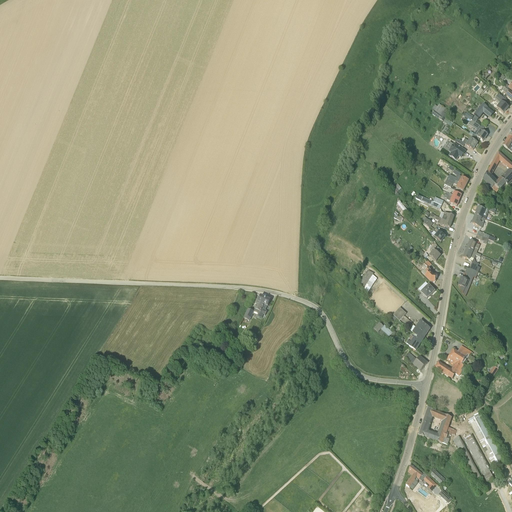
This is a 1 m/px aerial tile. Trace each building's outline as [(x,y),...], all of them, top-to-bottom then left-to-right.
[(506,95),(511,100),(511,93),(509,91),(509,92),(504,88),(502,91),(506,95)] [(497,108),(504,114),(508,108),(505,105),(507,102),(499,95),(496,98),(499,100),(497,101),(501,104),(497,108)] [(435,106),(432,110),(434,112),(441,116),(442,113),(445,114),(448,111),(439,105),(437,107),(435,106)] [(479,119),(483,114),(488,118),(489,119),(491,117),(494,114),(484,106),(483,105),(480,108),(474,115),(479,119)] [(441,116),(434,112),(432,115),(439,120),(439,119),(443,122),(443,121),(447,116),(445,114),(442,113),(441,116)] [(480,126),(471,121),(469,124),(478,129),(480,126)] [(488,135),(479,130),(478,129),(477,131),(476,130),(472,136),(479,141),(480,139),(483,142),(488,135)] [(511,143),(511,138),(509,137),(503,146),(508,150),(511,152),(511,143)] [(465,145),(473,150),(478,144),(470,139),(469,142),(465,140),(463,143),(459,141),(456,139),(454,141),(457,143),(463,148),(463,147),(465,145)] [(449,152),(451,153),(449,156),(456,161),(459,157),(461,158),(465,152),(454,144),(453,146),(450,144),(447,148),(450,150),(449,152)] [(499,162),(502,165),(507,160),(499,153),(493,162),(497,164),(499,162)] [(502,165),(508,170),(511,173),(511,171),(511,164),(507,160),(502,165)] [(495,186),(499,190),(506,184),(500,179),(499,180),(498,179),(495,182),(491,176),(495,167),(491,166),(487,173),(483,180),(492,189),(495,186)] [(500,179),(506,184),(508,186),(511,180),(511,173),(508,170),(500,179)] [(448,177),(451,179),(466,186),(469,181),(457,175),(455,178),(449,175),(448,177)] [(466,186),(451,179),(450,181),(454,183),(454,184),(458,186),(456,188),(463,192),(466,186)] [(397,193),(399,191),(398,190),(401,188),(398,184),(395,187),(392,190),(396,195),(397,193)] [(445,195),(459,201),(461,195),(454,193),(453,196),(449,194),(442,191),(441,193),(445,195)] [(459,201),(445,195),(444,198),(447,199),(446,200),(451,202),(450,204),(457,207),(459,201)] [(440,209),(441,206),(443,202),(435,198),(433,202),(417,196),(416,199),(420,201),(420,202),(433,208),(440,210),(440,209)] [(400,221),(402,218),(402,217),(400,216),(399,217),(397,216),(399,214),(397,213),(399,211),(399,209),(402,205),(403,205),(400,203),(395,209),(396,210),(395,212),(394,214),(396,215),(394,218),(400,222),(400,221)] [(479,207),(475,216),(485,220),(489,212),(494,214),(496,210),(490,208),(488,207),(486,208),(485,210),(479,207)] [(443,219),(437,217),(435,220),(438,221),(437,224),(450,228),(454,217),(445,214),(443,219)] [(485,220),(475,216),(472,224),(481,228),(483,224),(485,220)] [(429,229),(433,224),(424,217),(422,220),(424,222),(423,224),(429,229)] [(433,231),(437,234),(434,237),(441,243),(445,237),(435,229),(433,231)] [(478,231),(477,235),(482,237),(488,240),(489,236),(478,231)] [(470,241),(466,250),(476,254),(480,246),(476,244),(470,241)] [(435,244),(430,251),(432,253),(429,256),(436,262),(440,256),(437,254),(438,252),(439,253),(441,251),(438,248),(435,244)] [(469,261),(470,258),(474,260),(475,256),(480,258),(481,256),(476,254),(466,250),(463,258),(469,261)] [(473,262),(471,264),(469,270),(475,272),(478,274),(480,268),(477,267),(479,264),(475,263),(473,262)] [(431,282),(435,283),(435,279),(436,279),(437,276),(434,276),(430,272),(431,271),(428,268),(430,267),(426,263),(422,267),(424,270),(421,272),(431,282)] [(476,279),(478,274),(475,272),(469,270),(467,269),(464,274),(466,275),(464,280),(462,279),(461,279),(458,286),(459,286),(461,287),(460,290),(463,294),(465,290),(468,288),(471,281),(472,282),(473,278),(476,279)] [(377,279),(372,275),(368,272),(358,286),(363,290),(367,293),(377,279)] [(421,293),(427,299),(430,297),(430,296),(432,295),(432,294),(435,292),(435,291),(429,285),(428,285),(421,293),(421,292),(421,293)] [(261,319),(263,315),(265,316),(267,312),(265,311),(267,306),(268,306),(270,301),(261,296),(255,309),(261,312),(258,317),(261,319)] [(248,309),(244,318),(249,321),(253,312),(248,309)] [(404,316),(398,310),(393,316),(396,319),(399,321),(404,316)] [(421,321),(416,328),(426,335),(430,329),(421,321)] [(390,337),(393,333),(392,333),(384,326),(383,327),(379,323),(374,329),(378,333),(381,329),(390,337)] [(412,333),(415,335),(417,337),(416,339),(421,342),(426,335),(416,328),(412,333)] [(417,337),(415,335),(411,343),(408,341),(407,344),(416,351),(421,342),(416,339),(417,337)] [(454,364),(454,365),(463,370),(462,369),(464,366),(462,365),(467,355),(469,356),(471,353),(462,347),(460,350),(461,351),(459,354),(454,350),(447,360),(454,364)] [(420,357),(417,360),(409,353),(405,358),(420,371),(427,364),(420,357)] [(463,370),(454,365),(450,371),(438,363),(435,368),(453,379),(455,375),(459,377),(463,370)] [(447,446),(449,438),(453,440),(456,431),(448,428),(451,418),(428,409),(419,436),(443,444),(447,446)] [(479,415),(468,420),(493,467),(503,461),(479,415)] [(465,439),(486,482),(494,478),(473,435),(465,439)] [(459,451),(465,448),(460,437),(453,440),(459,451)] [(406,485),(409,488),(417,478),(419,480),(423,475),(410,466),(408,472),(413,476),(406,485)] [(441,484),(444,480),(434,470),(430,474),(441,484)] [(423,480),(430,486),(428,488),(431,492),(437,486),(427,476),(423,480)]
